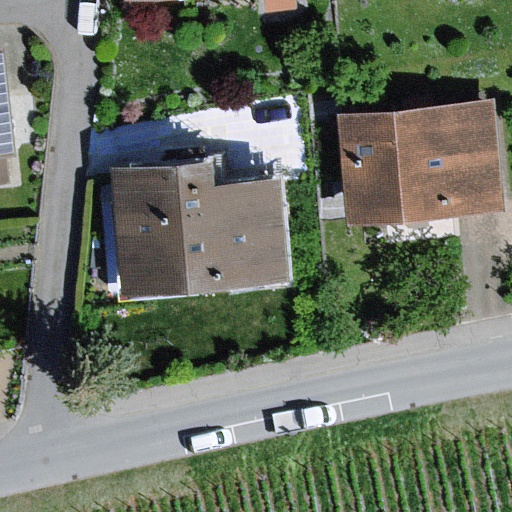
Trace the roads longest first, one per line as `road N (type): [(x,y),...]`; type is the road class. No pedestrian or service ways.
road 1 (residential): [(39,459),(511,356)]
road 2 (residential): [(39,459),(82,0)]
